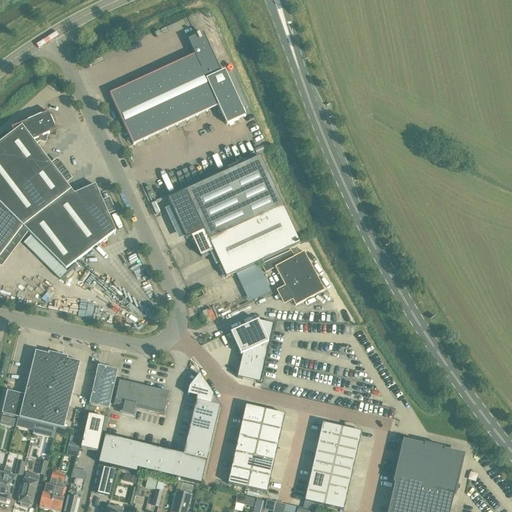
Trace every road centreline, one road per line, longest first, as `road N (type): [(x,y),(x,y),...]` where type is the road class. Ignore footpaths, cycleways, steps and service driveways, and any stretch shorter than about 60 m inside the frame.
road 1 (primary): [(511,452),(431,343),(376,251),(298,70)]
road 2 (unclassified): [(173,337),(180,316),(173,295),(52,34)]
road 3 (unclassified): [(173,337),(222,387),(381,424)]
road 4 (unclassified): [(0,315),(140,348),(173,337)]
